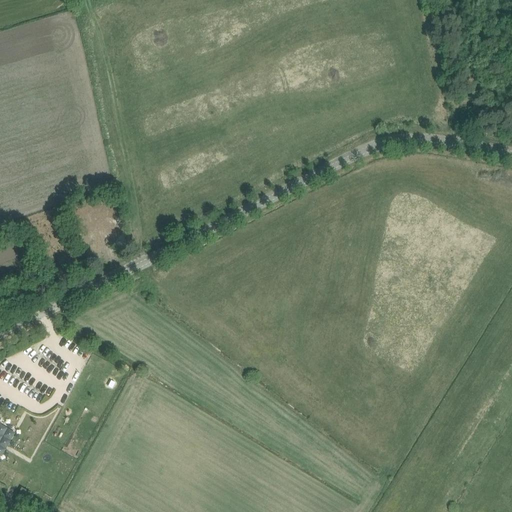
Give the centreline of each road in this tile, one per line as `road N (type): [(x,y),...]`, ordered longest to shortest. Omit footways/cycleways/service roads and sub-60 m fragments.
road 1 (tertiary): [(0,335),(378,145),(420,139),(511,153)]
road 2 (unknown): [(430,0),(450,93),(511,118)]
